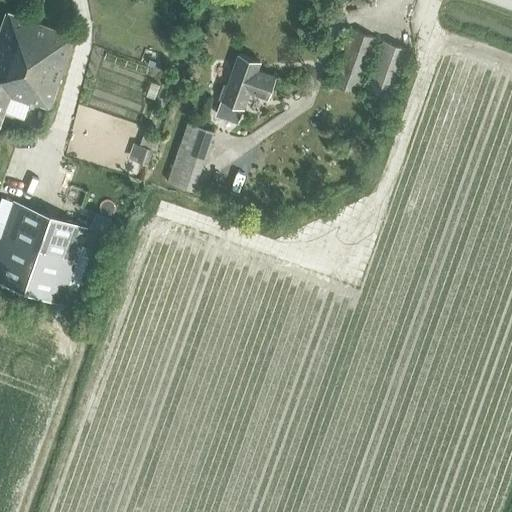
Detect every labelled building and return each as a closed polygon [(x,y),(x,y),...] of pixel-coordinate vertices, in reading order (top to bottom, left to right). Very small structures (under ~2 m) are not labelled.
[(8,11),(0,32),(0,125),(1,126),(12,98),(37,22),(8,11)] [(37,22),(12,98),(31,104),(32,100),(51,107),(74,35),(37,22)] [(334,84),(357,92),(377,38),(353,29),(334,84)] [(367,87),(392,97),(409,49),(383,40),(367,87)] [(229,84),(225,82),(220,97),(245,106),(250,90),(269,97),(276,76),(258,69),(261,61),(239,53),(229,84)] [(169,180),(195,189),(215,130),(189,121),(169,180)] [(137,160),(148,165),(153,150),(142,146),(137,160)] [(226,160),(232,173),(259,161),(253,148),(226,160)] [(0,240),(0,280),(62,303),(88,227),(14,200),(0,240)]
